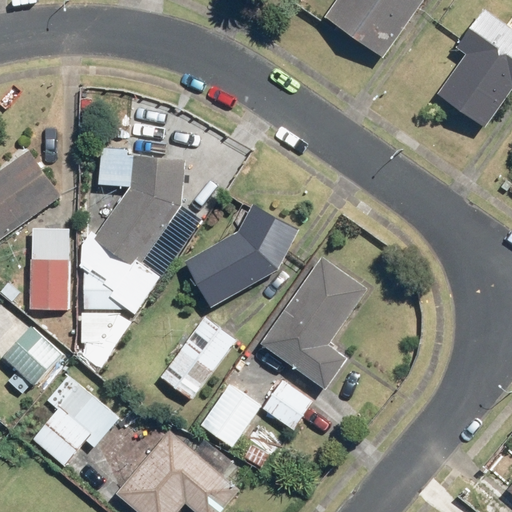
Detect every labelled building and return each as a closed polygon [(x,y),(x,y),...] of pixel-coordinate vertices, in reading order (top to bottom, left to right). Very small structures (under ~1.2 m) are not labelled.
[(340,0),(329,16),(384,55),(423,0),(340,0)] [(455,47),(469,57),(440,98),(488,132),(511,98),(511,30),(496,19),(482,9),(455,47)] [(0,164),(0,238),(62,196),(28,146),(0,164)] [(182,207),(186,163),(134,158),(131,191),(95,242),(137,271),(182,207)] [(185,265),(210,308),(278,269),(301,231),(256,204),(238,234),(185,265)] [(33,229),(28,310),(69,313),(75,231),(33,229)] [(344,356),(331,348),(370,293),(322,259),(262,345),(277,355),(276,356),(323,388),(344,356)] [(127,274),(86,273),(86,309),(127,310),(127,274)] [(205,320),(163,378),(195,401),(237,342),(205,320)] [(32,327),(1,358),(30,386),(61,355),(32,327)] [(65,470),(89,438),(99,446),(124,417),(72,373),(47,403),(57,412),(32,447),(65,470)] [(283,385),(266,409),(294,429),(311,405),(283,385)] [(207,421),(230,439),(257,405),(234,387),(207,421)] [(140,511),(174,511),(182,503),(193,511),(222,511),(239,490),(201,461),(172,437),(122,496),(140,511)]
